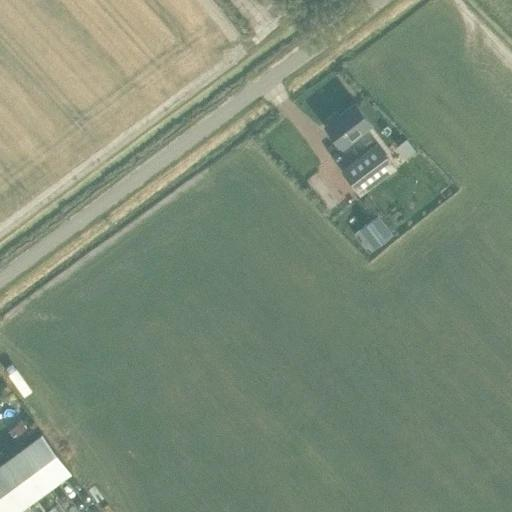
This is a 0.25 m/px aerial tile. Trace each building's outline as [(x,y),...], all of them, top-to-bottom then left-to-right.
[(278,98),(295,87),(290,79),(273,90),(278,98)] [(330,124),(325,127),(341,149),(374,125),(357,103),(340,115),(337,110),(326,119),(330,124)] [(377,145),(342,171),(361,195),(395,169),(377,145)] [(378,216),(362,228),(377,248),(392,235),(378,216)] [(24,421),(10,431),(20,443),(33,433),(24,421)] [(44,433),(1,465),(0,465),(0,511),(17,511),(72,472),(44,433)]
